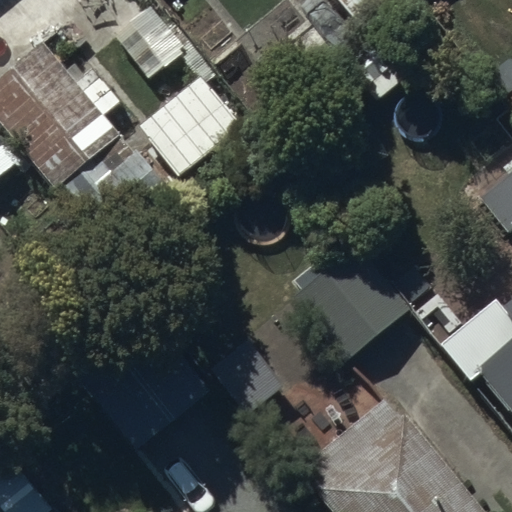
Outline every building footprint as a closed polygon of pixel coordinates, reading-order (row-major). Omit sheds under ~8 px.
[(278,53),(254,75),(284,108),(395,9),(386,0),(317,0),(269,43),(278,53)] [(42,61),(0,96),(0,137),(65,212),(125,163),(42,61)] [(200,69),(136,120),(177,171),(241,120),(200,69)] [(0,160),(0,194),(17,181),(0,160)] [(511,168),(478,194),(507,231),(511,227),(511,168)] [(355,270),(294,319),(348,378),(403,327),(355,270)] [(130,303),(54,362),(133,463),(209,404),(130,303)] [(237,341),(207,367),(250,416),(279,390),(237,341)] [(511,358),(473,392),(511,440),(511,358)] [(382,399),(300,468),(321,492),(316,495),(330,511),(484,511),(403,416),(399,419),(382,399)] [(41,511),(0,458),(0,511),(41,511)]
